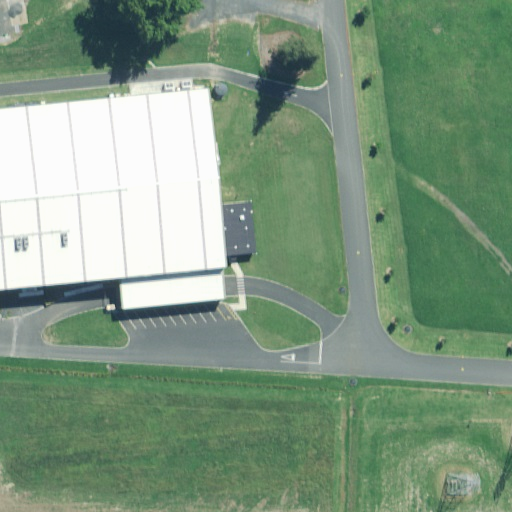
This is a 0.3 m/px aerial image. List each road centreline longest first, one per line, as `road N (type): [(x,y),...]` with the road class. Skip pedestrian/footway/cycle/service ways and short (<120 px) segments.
road 1 (unclassified): [(342,109),(209,73),(0,90)]
road 2 (unclassified): [(368,362),(342,109)]
road 3 (unclassified): [(368,362),(133,352)]
road 4 (unclassified): [(511,372),(368,362)]
road 5 (unclassified): [(0,348),(133,352)]
